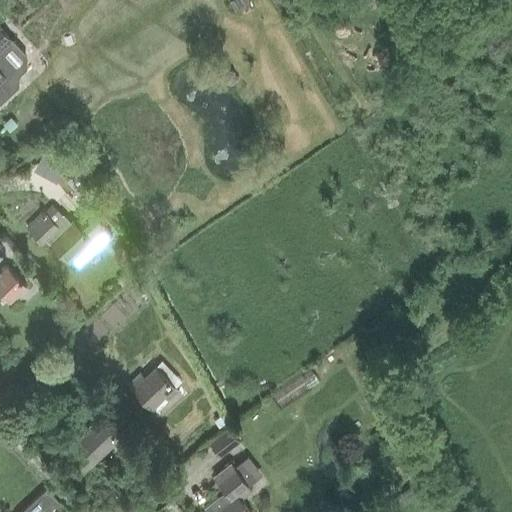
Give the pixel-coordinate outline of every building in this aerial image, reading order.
[(249,0),(234,0),(241,10),(252,3),(249,0)] [(0,104),(17,89),(17,78),(0,57),(0,56),(13,44),(0,30),(0,104)] [(45,148),(34,166),(57,180),(68,162),(45,148)] [(76,269),(113,235),(88,208),(72,223),(63,214),(62,215),(53,206),(42,217),(39,214),(26,226),(43,244),(48,239),(76,269)] [(0,292),(10,303),(26,286),(8,267),(1,274),(0,272),(0,258),(1,257),(0,256),(0,292)] [(146,378),(141,373),(128,386),(151,410),(181,381),(162,362),(146,378)] [(281,404),(311,391),(305,376),(275,389),(281,404)] [(83,474),(96,462),(119,440),(100,420),(89,430),(85,426),(73,438),(83,448),(70,460),(83,474)] [(228,433),(209,447),(219,460),(238,445),(228,433)] [(253,511),(241,497),(252,489),(232,463),(213,477),(225,493),(206,507),(209,511),(253,511)] [(393,510),(418,494),(413,486),(388,502),(393,510)] [(49,511),(61,501),(49,489),(24,511),(49,511)]
